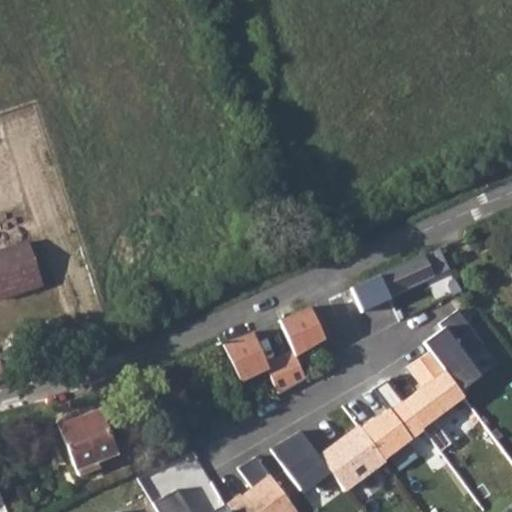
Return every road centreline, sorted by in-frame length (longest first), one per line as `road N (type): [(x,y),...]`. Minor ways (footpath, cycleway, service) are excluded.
road 1 (residential): [(0,399),(81,381),(321,274)]
road 2 (residential): [(321,274),(511,189)]
road 3 (residential): [(212,455),(367,359)]
